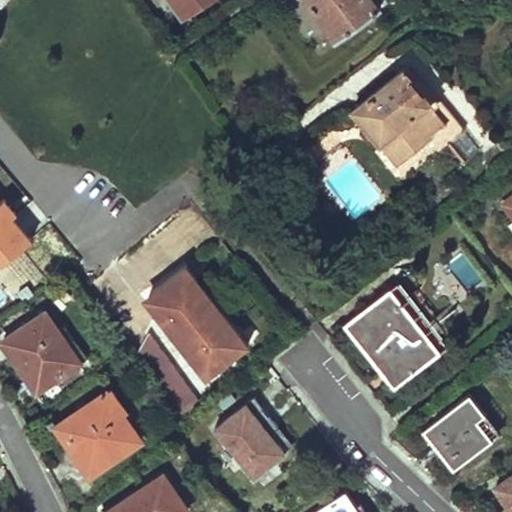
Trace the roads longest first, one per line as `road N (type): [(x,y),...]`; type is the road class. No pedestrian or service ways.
road 1 (residential): [(0,140),(91,213),(139,213),(187,185),(216,214)]
road 2 (residential): [(298,363),(434,511)]
